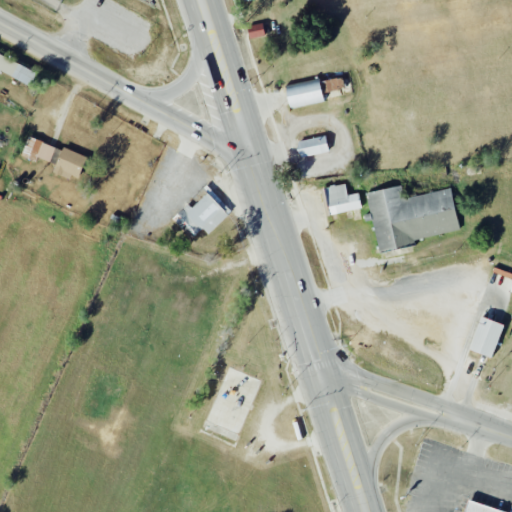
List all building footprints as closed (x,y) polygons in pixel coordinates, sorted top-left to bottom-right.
[(247,29),(250,39),(265,36),(262,25),(247,29)] [(0,71),(31,87),(37,73),(0,54),(0,71)] [(344,98),(340,76),(285,86),(288,107),(344,98)] [(296,141),(299,157),(328,152),(325,136),(296,141)] [(86,156),(63,148),(62,149),(27,137),(21,156),(36,161),(37,158),(55,164),(52,172),(78,181),(86,156)] [(330,214),(361,208),(358,193),(347,195),(345,183),(324,187),(330,214)] [(459,233),(450,188),(403,197),(401,185),(366,191),(377,248),(459,233)] [(228,215),(207,192),(191,208),(187,204),(176,214),(195,235),(202,228),(208,234),(228,215)] [(468,349),(491,358),(504,325),(480,316),(468,349)] [(462,511),(506,511),(467,499),(462,511)]
